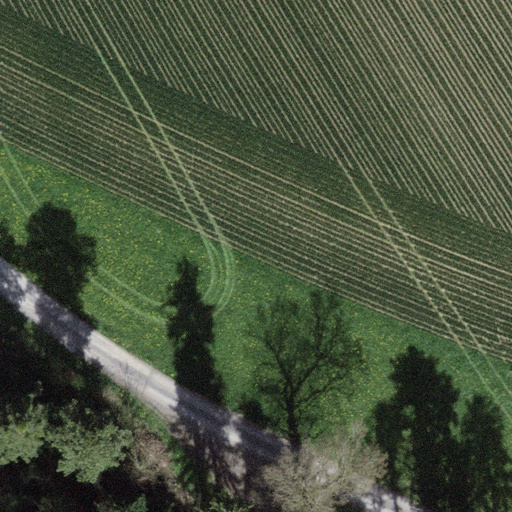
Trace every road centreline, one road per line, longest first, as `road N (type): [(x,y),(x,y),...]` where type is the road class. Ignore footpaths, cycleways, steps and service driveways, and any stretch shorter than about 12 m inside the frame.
road 1 (track): [(99,369),(278,511)]
road 2 (unclassified): [(0,276),(99,369)]
